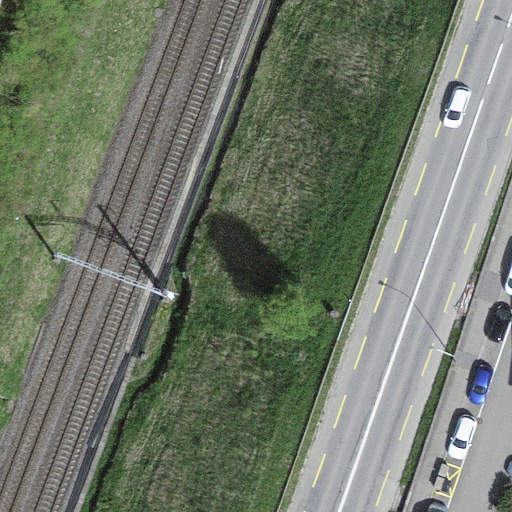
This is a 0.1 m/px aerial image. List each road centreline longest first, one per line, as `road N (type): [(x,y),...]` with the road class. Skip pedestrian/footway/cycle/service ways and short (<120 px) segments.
road 1 (primary): [(338,511),(511,14)]
road 2 (unclassified): [(511,388),(472,511)]
